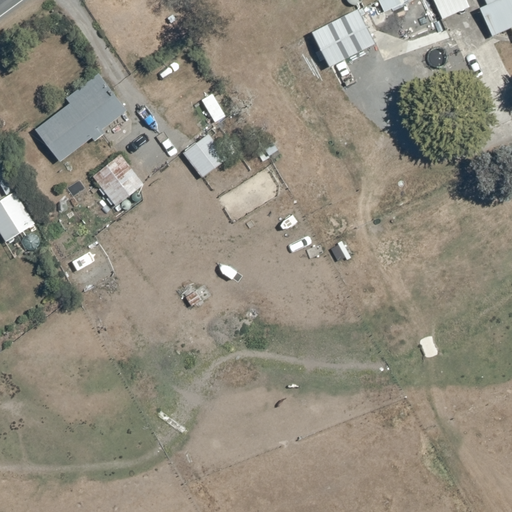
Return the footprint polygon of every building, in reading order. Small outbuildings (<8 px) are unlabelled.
[(405,0),(377,0),(382,10),(406,0),(405,0)] [(467,4),(465,0),(432,0),(440,16),(467,4)] [(511,29),(511,0),(488,0),(491,5),(485,8),(497,36),(511,29)] [(372,41),(354,5),(308,28),(326,64),(372,41)] [(105,130),(101,124),(123,107),(95,71),(64,96),(67,99),(33,127),(58,159),(87,135),(92,141),(105,130)] [(222,158),(204,133),(181,149),(199,174),(222,158)] [(141,182),(118,152),(91,172),(114,202),(141,182)] [(0,240),(4,246),(36,222),(11,189),(0,197),(0,240)]
